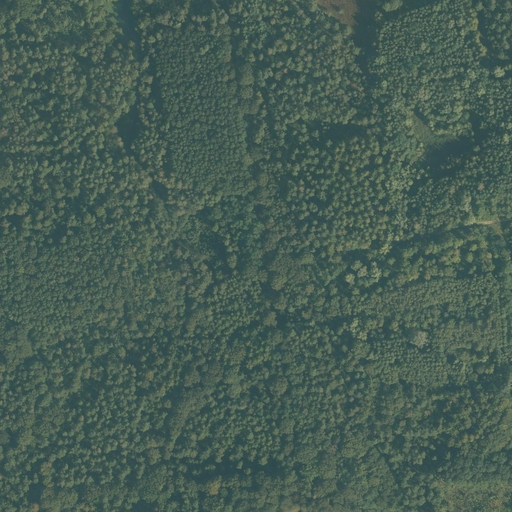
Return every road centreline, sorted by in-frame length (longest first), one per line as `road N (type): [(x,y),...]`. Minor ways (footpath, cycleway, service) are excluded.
road 1 (track): [(307,467),(229,0)]
road 2 (track): [(0,434),(43,429),(57,489),(65,491),(207,474)]
road 3 (track): [(272,279),(315,260),(511,217)]
